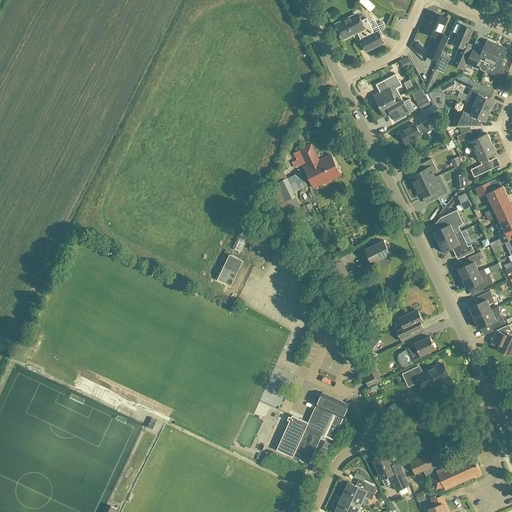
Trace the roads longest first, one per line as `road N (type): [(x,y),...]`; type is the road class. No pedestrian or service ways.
road 1 (tertiary): [(490,398),(340,80)]
road 2 (unclassified): [(313,511),(347,452),(490,398)]
road 3 (unclassified): [(421,0),(397,52),(340,80)]
